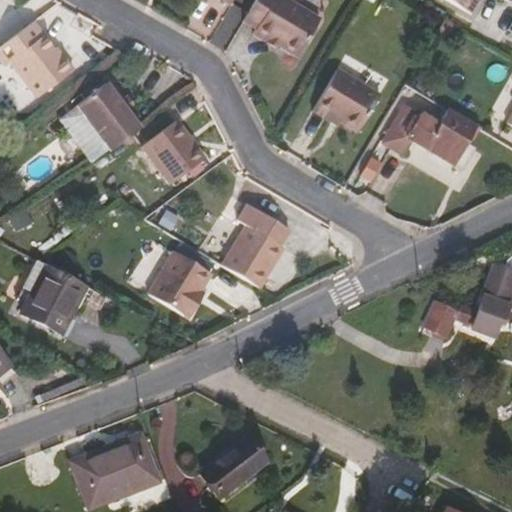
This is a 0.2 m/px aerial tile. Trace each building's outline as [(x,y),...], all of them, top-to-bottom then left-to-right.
[(256,0),(244,22),(255,29),(252,35),(266,43),(268,40),(297,57),(319,20),(286,0),(256,0)] [(444,0),(472,16),(480,0),(444,0)] [(44,37),(33,23),(0,47),(0,56),(7,65),(12,61),(39,97),(72,72),(60,56),(56,59),(42,39),(44,37)] [(380,96),(338,71),(313,112),(330,122),(332,119),(358,134),(380,96)] [(511,74),(509,72),(485,112),(511,127),(511,74)] [(106,85),(76,107),(110,152),(140,130),(106,85)] [(470,147),(480,130),(447,111),(438,126),(419,115),(419,116),(406,108),(384,144),(406,157),(414,143),(462,172),(475,150),(470,147)] [(176,122),(141,148),(170,186),(205,159),(176,122)] [(137,168),(145,186),(158,180),(150,162),(137,168)] [(65,186),(31,207),(41,224),(75,203),(65,186)] [(254,213),(221,267),(259,290),(293,234),(290,233),(299,217),(256,192),(247,208),(254,213)] [(489,248),(488,248),(490,256),(511,252),(507,238),(489,243),(489,248)] [(211,276),(174,253),(148,296),(189,320),(204,296),(201,294),(211,276)] [(82,286),(43,265),(18,313),(58,334),(82,286)] [(511,269),(511,273),(492,267),(476,311),(460,305),(456,314),(436,304),(424,329),(444,338),(454,318),(471,325),(470,327),(493,336),(499,322),(501,323),(508,307),(511,308),(511,304),(511,269)] [(499,379),(477,370),(471,384),(493,393),(499,379)] [(88,510),(158,482),(139,434),(70,463),(88,510)] [(220,498),(265,463),(245,438),(201,472),(220,498)]
